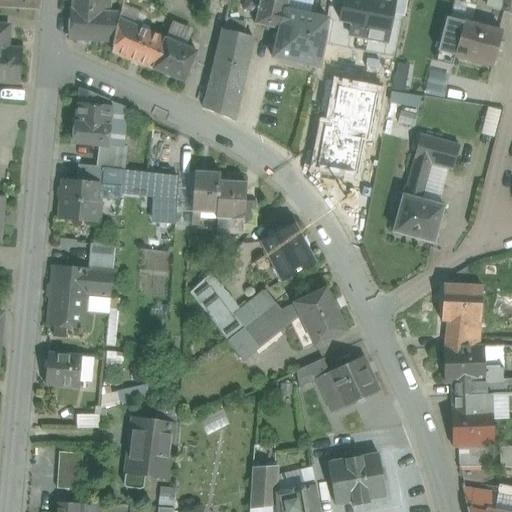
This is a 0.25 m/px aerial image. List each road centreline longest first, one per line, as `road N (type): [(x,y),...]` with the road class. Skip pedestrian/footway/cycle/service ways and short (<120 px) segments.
road 1 (residential): [(51,61),(9,511)]
road 2 (residential): [(51,61),(208,125),(283,166),(318,207),(372,316)]
road 3 (residential): [(372,316),(439,455),(452,511)]
road 4 (residential): [(484,246),(372,316)]
